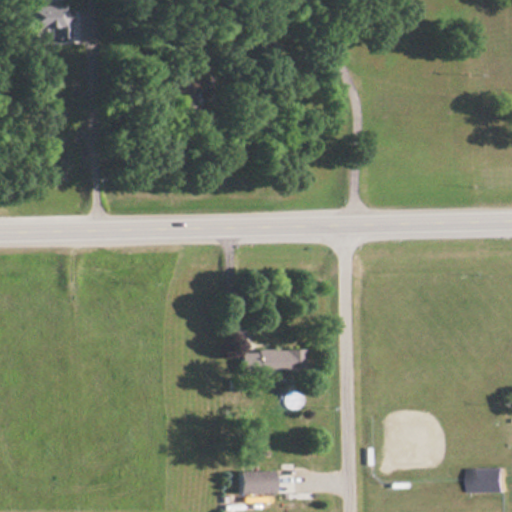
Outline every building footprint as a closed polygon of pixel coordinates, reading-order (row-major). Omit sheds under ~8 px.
[(49,37),(67,37),(67,4),(21,4),(21,28),(49,28),(49,37)] [(203,88),(201,67),(177,69),(179,90),(203,88)] [(277,371),(303,370),(303,349),(240,350),(240,371),(256,371),(256,381),(277,381),(277,371)] [(471,493),(507,493),(507,468),(471,468),(471,493)] [(273,471),(237,471),(237,495),(273,495),(273,471)]
